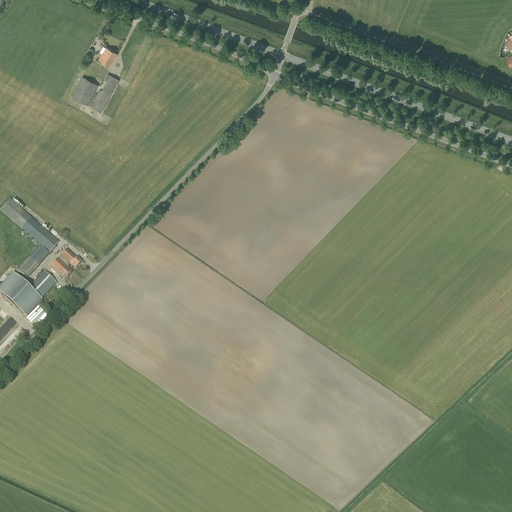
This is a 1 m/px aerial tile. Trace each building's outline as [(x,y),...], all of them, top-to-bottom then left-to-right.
[(117,54),(106,47),(102,54),(102,53),(98,60),(109,66),(113,59),(114,59),(117,54)] [(101,113),(119,80),(109,75),(101,91),(100,90),(90,107),(101,113)] [(87,106),(99,86),(82,77),(71,97),(87,106)] [(0,210),(50,254),(59,243),(10,199),(0,210)] [(29,278),(34,272),(49,255),(39,246),(19,269),(29,278)] [(76,258),(67,249),(50,267),(65,281),(73,272),(67,267),(70,264),(76,269),(82,262),(77,257),(76,258)] [(41,299),(57,283),(44,271),(29,287),(13,272),(0,285),(0,292),(25,317),(42,299),(41,299)]
